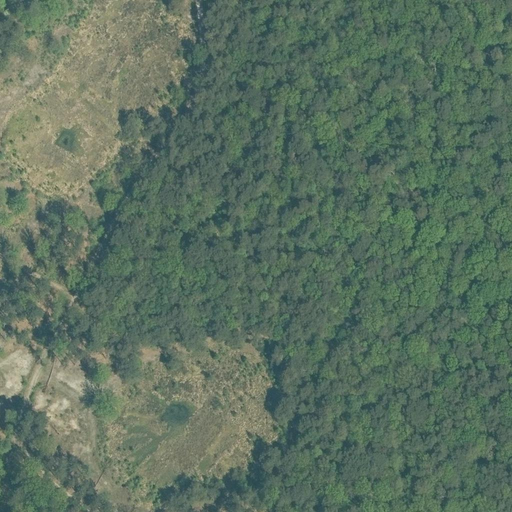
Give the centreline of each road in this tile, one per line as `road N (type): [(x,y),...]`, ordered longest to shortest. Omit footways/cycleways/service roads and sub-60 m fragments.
road 1 (track): [(198,0),(197,87),(73,297)]
road 2 (track): [(73,297),(22,408),(2,511)]
